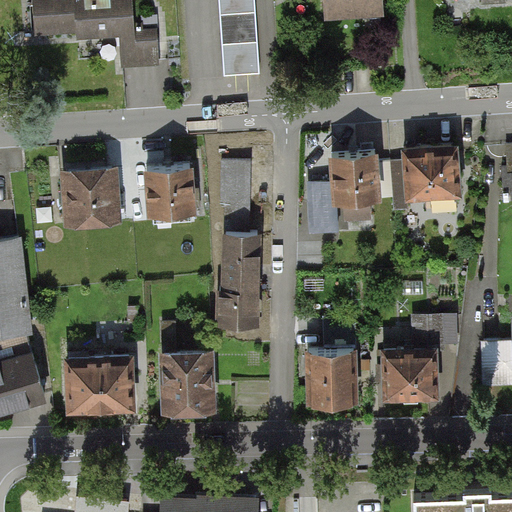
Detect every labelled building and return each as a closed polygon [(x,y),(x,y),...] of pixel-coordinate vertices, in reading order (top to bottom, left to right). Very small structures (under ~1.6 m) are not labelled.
[(129,0),(32,0),(36,39),(114,34),(117,69),(160,66),(158,30),(132,32),(129,0)] [(262,74),(257,0),(218,0),(222,76),(262,74)] [(383,14),(382,0),(315,0),(317,17),(383,14)] [(460,191),(457,141),(407,144),(410,194),(460,191)] [(511,142),(507,143),(507,164),(503,164),(504,178),(511,177),(511,192),(511,142)] [(379,194),(377,146),(334,148),(336,196),(379,194)] [(255,234),(255,163),(223,163),(222,318),(261,318),(261,234),(255,234)] [(115,166),(54,171),(58,223),(119,218),(115,166)] [(195,208),(191,166),(134,171),(138,213),(195,208)] [(0,332),(27,330),(17,236),(0,237),(0,332)] [(511,331),(482,332),(485,379),(511,378),(511,331)] [(437,393),(435,340),(385,341),(387,395),(437,393)] [(136,398),(134,345),(66,347),(68,400),(136,398)] [(213,401),(211,349),(158,350),(159,402),(213,401)] [(0,407),(50,394),(38,350),(0,360),(0,407)] [(359,396),(358,350),(307,352),(309,398),(359,396)] [(511,511),(511,484),(478,485),(413,488),(414,511),(511,511)] [(161,511),(144,511),(143,511),(260,511),(262,492),(162,488),(161,511)]
